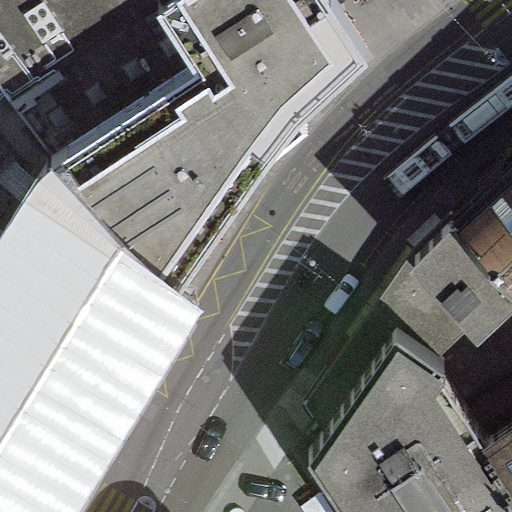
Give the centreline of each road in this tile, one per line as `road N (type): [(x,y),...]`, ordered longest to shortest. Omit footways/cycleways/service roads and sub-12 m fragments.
road 1 (tertiary): [(511,33),(400,121),(345,176),(201,401)]
road 2 (residential): [(0,392),(152,491)]
road 3 (residential): [(201,401),(277,511)]
